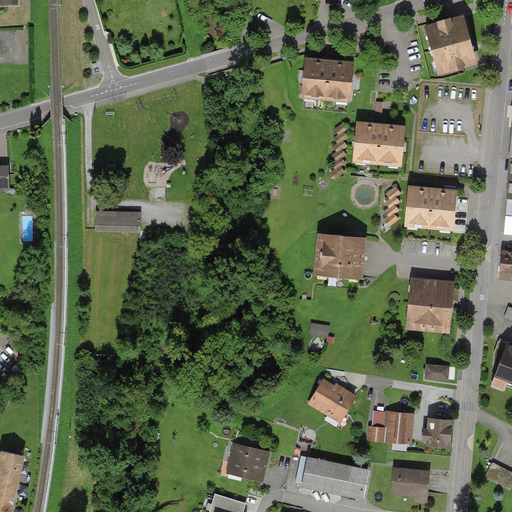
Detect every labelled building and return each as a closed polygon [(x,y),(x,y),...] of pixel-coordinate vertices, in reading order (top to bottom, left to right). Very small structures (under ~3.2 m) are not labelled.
[(475,64),(460,14),(421,25),(436,75),(475,64)] [(352,63),(300,58),(296,98),(348,102),(352,63)] [(404,127),(351,121),(347,161),(399,167),(404,127)] [(0,189),(9,190),(8,167),(0,167),(0,189)] [(457,190),(405,186),(402,226),(454,230),(457,190)] [(141,212),(93,211),(93,232),(140,233),(141,212)] [(367,238),(314,234),(312,274),(364,278),(367,238)] [(507,252),(503,252),(501,278),(511,278),(511,249),(508,249),(507,252)] [(445,333),(450,281),(410,277),(405,329),(445,333)] [(313,321),(311,332),(329,336),(331,324),(313,321)] [(21,324),(22,347),(31,347),(30,324),(21,324)] [(511,343),(507,342),(491,387),(505,392),(508,383),(511,384),(511,343)] [(450,367),(426,365),(426,372),(425,379),(449,381),(450,367)] [(330,383),(321,378),(307,402),(342,422),(356,397),(349,393),(330,383)] [(384,428),(386,412),(379,411),(374,411),(372,427),(384,428)] [(415,414),(386,412),(384,428),(372,427),(369,427),(368,441),(412,445),(415,414)] [(450,419),(423,418),(422,445),(449,446),(450,419)] [(270,451),(232,442),(224,473),(262,482),(270,451)] [(12,511),(24,458),(1,453),(0,459),(0,511),(12,511)] [(369,469),(301,455),(295,485),(353,497),(363,499),(369,469)] [(511,472),(506,470),(492,463),(485,477),(510,490),(511,485),(511,472)] [(430,472),(393,469),(391,495),(416,498),(416,502),(427,503),(428,493),(429,485),(430,472)]
